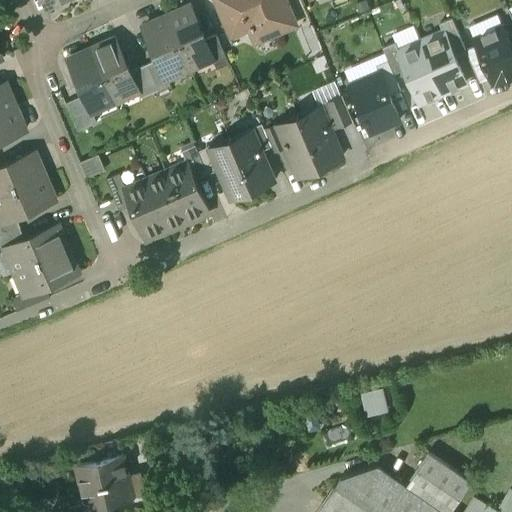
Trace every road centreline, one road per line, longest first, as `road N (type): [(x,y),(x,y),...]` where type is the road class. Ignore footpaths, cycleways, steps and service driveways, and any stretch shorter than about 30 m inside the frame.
road 1 (residential): [(511,98),(116,277)]
road 2 (residential): [(39,46),(25,59),(116,277)]
